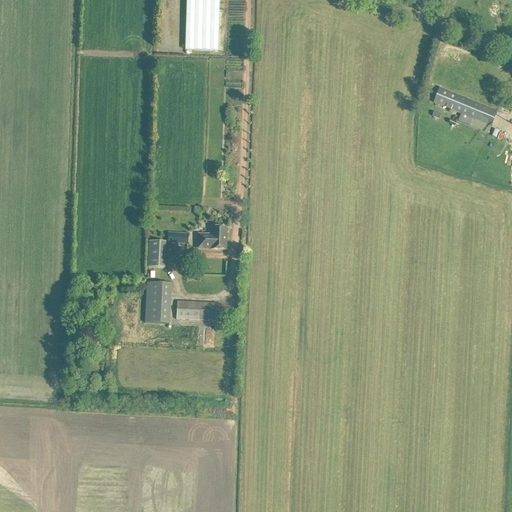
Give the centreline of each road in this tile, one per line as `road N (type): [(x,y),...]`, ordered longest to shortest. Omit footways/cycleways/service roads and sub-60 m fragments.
road 1 (track): [(248,0),(231,287),(212,299),(183,296),(174,275)]
road 2 (unclassified): [(511,50),(377,0)]
